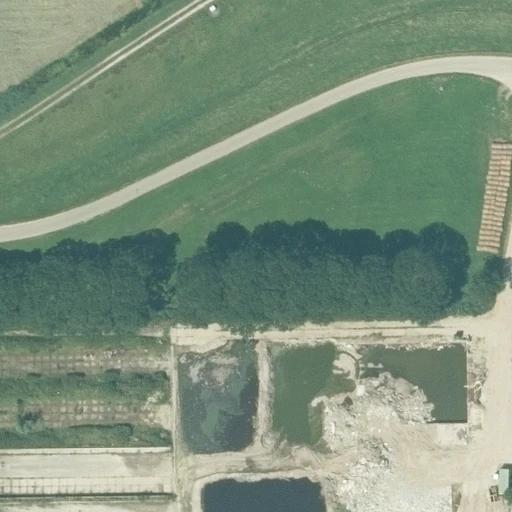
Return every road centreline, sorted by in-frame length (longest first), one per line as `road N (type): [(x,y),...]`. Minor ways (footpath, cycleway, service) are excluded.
road 1 (unclassified): [(511,63),(459,60),(375,81),(44,228),(0,235)]
road 2 (track): [(0,130),(211,0)]
